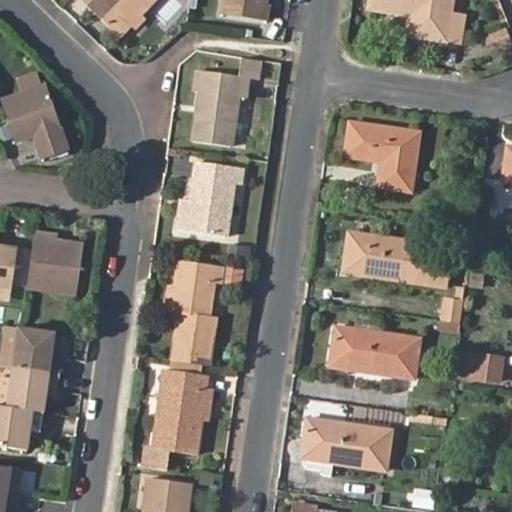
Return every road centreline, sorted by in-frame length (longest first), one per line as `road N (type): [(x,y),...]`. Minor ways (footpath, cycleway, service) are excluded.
road 1 (residential): [(254,511),(315,73)]
road 2 (residential): [(89,511),(131,204)]
road 3 (residential): [(131,204),(130,131),(112,93),(17,0)]
road 4 (residential): [(315,73),(511,104)]
road 5 (residential): [(131,204),(0,183)]
